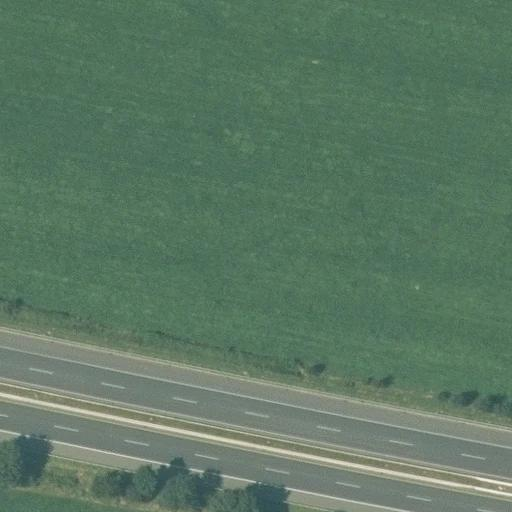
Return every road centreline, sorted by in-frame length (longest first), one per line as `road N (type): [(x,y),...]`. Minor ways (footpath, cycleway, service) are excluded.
road 1 (motorway): [(511,467),(0,367)]
road 2 (motorway): [(0,421),(456,511)]
